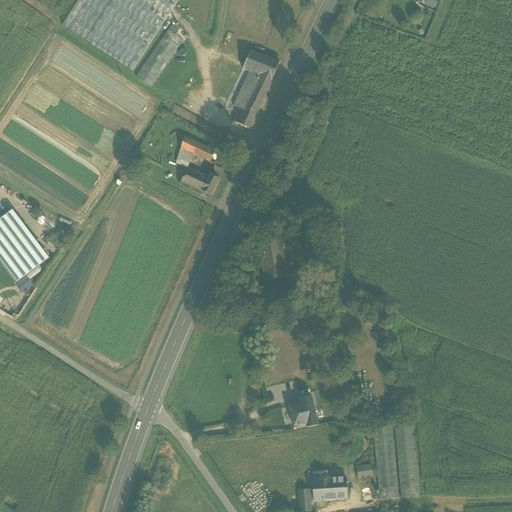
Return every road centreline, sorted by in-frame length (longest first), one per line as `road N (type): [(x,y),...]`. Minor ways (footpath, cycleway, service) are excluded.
road 1 (primary): [(142,408),(333,0)]
road 2 (residential): [(0,315),(142,408)]
road 3 (track): [(142,408),(168,422),(232,511)]
road 4 (track): [(304,388),(268,412),(179,438)]
